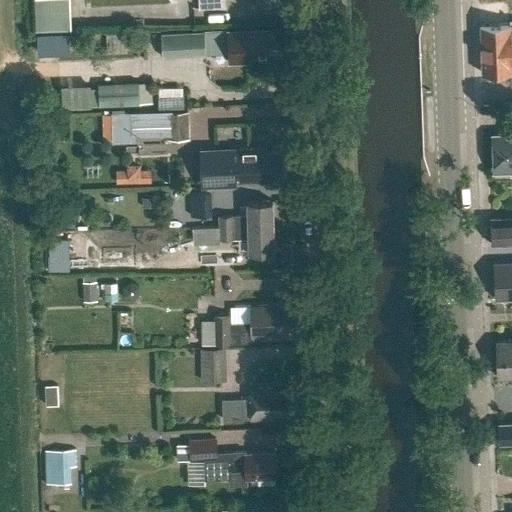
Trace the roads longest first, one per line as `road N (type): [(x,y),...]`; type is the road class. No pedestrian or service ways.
road 1 (unclassified): [(337,511),(318,0)]
road 2 (secondary): [(462,511),(444,0)]
